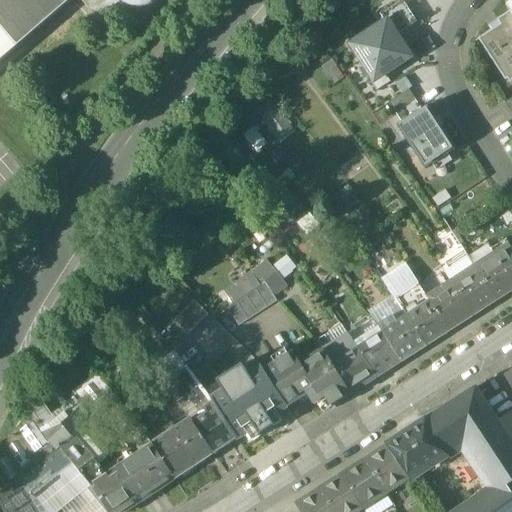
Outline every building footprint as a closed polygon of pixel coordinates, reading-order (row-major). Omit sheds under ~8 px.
[(81,0),(100,20),(121,2),(124,5),(128,7),(132,8),(136,9),(141,9),(145,8),(149,7),(153,5),(156,2),(158,0),(0,0),(0,63),(73,0),(81,0)] [(381,16),(386,24),(388,23),(397,37),(417,24),(403,2),(381,16)] [(511,13),(511,12),(490,26),(494,31),(479,41),(506,83),(511,78),(511,13)] [(397,37),(388,23),(386,24),(352,46),(374,80),(375,82),(385,75),(411,58),(397,37)] [(391,84),(385,75),(375,82),(374,80),(371,83),(377,92),(391,84)] [(389,104),(396,114),(415,101),(409,91),(389,104)] [(402,124),(422,111),(415,101),(396,114),(402,124)] [(426,172),(456,152),(427,108),(422,111),(402,124),(397,127),(426,172)] [(290,226),(307,212),(297,199),(280,212),(290,226)] [(511,292),(511,250),(510,248),(476,270),(496,302),(511,292)] [(285,287),(267,263),(253,273),(260,282),(263,281),(265,284),(275,295),(285,287)] [(474,268),(451,283),(473,317),(496,302),(476,270),(474,268)] [(445,273),(421,288),(450,332),(473,317),(451,283),(445,273)] [(450,332),(421,288),(413,275),(388,291),(407,317),(426,347),(450,332)] [(265,284),(227,308),(239,327),(277,303),(265,284)] [(407,317),(397,323),(393,317),(378,327),(379,329),(401,363),(426,347),(407,317)] [(401,363),(379,329),(355,344),(377,378),(401,363)] [(329,360),(351,395),(377,378),(355,344),(329,360)] [(324,352),(302,366),(294,354),(265,372),(288,408),(308,396),(315,407),(326,400),(331,407),(351,395),(329,360),(324,352)] [(243,366),(218,382),(224,393),(212,401),(216,409),(237,441),(255,429),(261,437),(276,428),(270,420),(266,413),(271,410),(249,376),(243,366)] [(270,420),(288,408),(265,372),(262,368),(249,376),(271,410),(266,413),(270,420)] [(212,401),(190,374),(183,379),(180,374),(173,379),(192,403),(199,411),(200,412),(205,410),(207,414),(216,409),(212,401)] [(99,377),(76,395),(89,411),(112,393),(99,377)] [(173,379),(164,386),(183,409),(192,403),(173,379)] [(183,409),(164,386),(155,393),(182,426),(191,420),(183,409)] [(511,443),(498,423),(476,389),(442,411),(464,444),(495,491),(505,484),(507,488),(511,484),(511,443)] [(89,411),(78,420),(88,432),(121,404),(112,393),(89,411)] [(207,414),(193,423),(214,455),(237,441),(216,409),(207,414)] [(442,411),(387,446),(409,479),(464,444),(442,411)] [(511,413),(498,423),(511,443),(511,413)] [(74,415),(62,425),(46,432),(53,440),(60,449),(61,450),(74,439),(77,442),(88,432),(78,420),(74,415)] [(182,426),(176,429),(173,424),(166,429),(169,434),(153,444),(152,445),(176,481),(214,455),(193,423),(191,420),(182,426)] [(92,453),(88,456),(77,442),(74,439),(61,450),(92,486),(108,511),(128,511),(152,496),(130,463),(102,480),(97,467),(96,465),(99,462),(99,457),(97,454),(92,453)] [(176,481),(152,445),(153,444),(151,442),(139,449),(143,456),(130,463),(152,496),(176,481)] [(409,479),(387,446),(386,447),(386,449),(375,456),(376,458),(367,464),(365,460),(364,461),(387,497),(400,488),(396,483),(406,477),(409,482),(410,482),(409,479)] [(59,511),(62,510),(92,486),(61,450),(25,480),(44,511),(59,511)] [(387,497),(364,461),(363,462),(364,463),(352,471),(354,473),(345,479),(342,475),(341,476),(364,511),(377,503),(373,497),(382,492),(386,497),(387,497)] [(341,478),(329,486),(331,488),(322,493),(319,490),(318,490),(332,511),(350,511),(359,506),(362,511),(364,511),(341,476),(340,476),(341,478)] [(34,511),(17,484),(0,495),(0,503),(5,511),(34,511)] [(495,491),(464,511),(511,511),(511,494),(507,488),(505,484),(495,491)] [(108,511),(92,486),(62,510),(63,511),(108,511)] [(318,492),(307,500),(308,502),(299,508),(297,504),(295,505),(299,511),(332,511),(318,490),(317,491),(318,492)]
